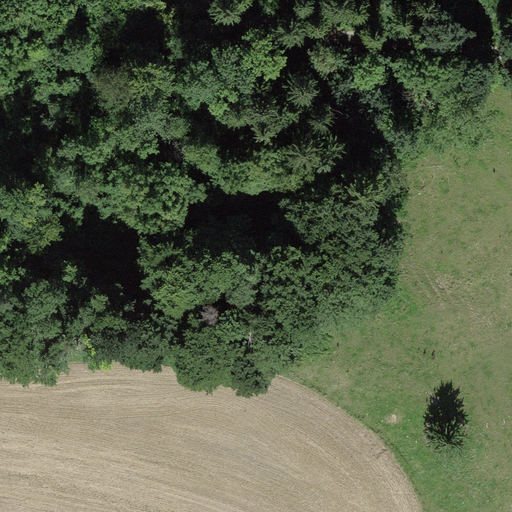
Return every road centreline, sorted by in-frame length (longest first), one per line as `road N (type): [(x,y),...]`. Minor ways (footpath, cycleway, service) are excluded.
road 1 (track): [(511,50),(244,18),(190,0)]
road 2 (track): [(0,343),(98,340),(257,376)]
